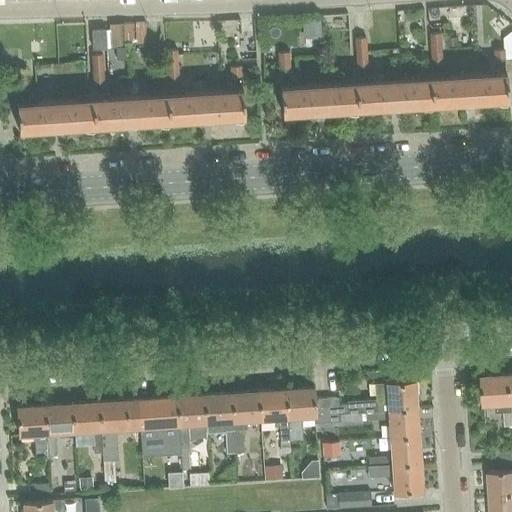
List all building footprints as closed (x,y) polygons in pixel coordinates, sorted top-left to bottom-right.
[(146,43),(145,22),(134,23),(135,43),(146,43)] [(110,48),(121,47),(120,23),(108,24),(110,48)] [(123,44),(133,43),(132,23),(122,23),(123,44)] [(92,48),(105,47),(104,29),(91,30),(92,48)] [(440,32),(429,33),(429,43),(440,42),(440,32)] [(365,36),(354,37),(354,47),(365,47),(365,36)] [(440,42),(429,43),(430,53),(441,52),(440,42)] [(365,47),(354,47),(355,57),(366,57),(365,47)] [(165,59),(176,58),(176,49),(165,49),(165,59)] [(278,61),(289,61),(288,51),(278,52),(278,61)] [(441,52),(430,53),(430,63),(441,62),(441,52)] [(91,64),(102,63),(101,54),(91,54),(91,64)] [(366,57),(355,57),(356,68),(367,67),(366,57)] [(166,68),(177,68),(176,58),(165,59),(166,68)] [(289,61),(278,61),(279,72),(289,72),(289,61)] [(92,73),(102,73),(102,63),(91,64),(92,73)] [(240,66),(229,66),(229,75),(240,75),(240,66)] [(14,78),(25,78),(24,68),(14,69),(14,78)] [(177,68),(166,68),(167,79),(177,79),(177,68)] [(355,81),(280,86),(281,112),(357,107),(432,103),(507,98),(505,71),(430,76),(355,81)] [(102,73),(92,73),(92,84),(103,84),(102,73)] [(25,78),(14,78),(15,89),(25,89),(25,78)] [(166,93),(168,120),(243,115),(241,88),(166,93)] [(93,124),(168,120),(166,93),(91,98),(93,124)] [(18,129),(93,124),(91,98),(16,103),(18,129)] [(503,425),(511,424),(511,417),(509,373),(481,375),(483,403),(494,403),(495,412),(503,411),(503,425)] [(387,409),(415,408),(413,380),(385,382),(374,383),(374,399),(346,400),(346,403),(338,404),(337,397),(325,398),(326,422),(339,421),(338,413),(387,409)] [(312,387),(285,389),(287,417),(288,440),(297,439),(301,439),(300,416),(313,415),(313,423),(326,422),(325,398),(313,398),(312,387)] [(285,389),(258,391),(259,418),(273,417),(275,426),(279,426),(280,440),(288,440),(287,417),(285,389)] [(258,391),(231,392),(235,452),(243,452),(243,443),(242,429),(245,429),(244,419),(259,418),(258,391)] [(204,394),(206,422),(206,432),(224,430),(225,453),(235,452),(231,392),(204,394)] [(204,394),(176,396),(180,447),(179,447),(180,469),(189,468),(188,446),(187,430),(187,431),(186,423),(206,422),(204,394)] [(176,396),(138,398),(140,426),(139,426),(140,439),(151,438),(150,426),(164,425),(166,448),(172,447),(179,447),(180,447),(176,396)] [(138,398),(99,401),(101,429),(102,452),(101,452),(101,460),(117,460),(115,428),(139,426),(140,426),(138,398)] [(99,401),(72,403),(74,431),(91,429),(92,437),(93,437),(94,453),(101,452),(102,452),(101,429),(99,401)] [(72,403),(45,405),(47,432),(48,456),(57,455),(56,439),(55,439),(55,432),(74,431),(72,403)] [(45,405),(17,406),(19,434),(33,433),(34,457),(39,457),(39,456),(48,456),(47,432),(45,405)] [(389,436),(417,434),(415,408),(387,409),(338,413),(339,421),(339,422),(347,422),(347,421),(365,420),(388,418),(389,436)] [(417,434),(389,436),(390,455),(383,456),(383,455),(368,456),(368,465),(391,463),(419,461),(417,434)] [(511,450),(491,452),(492,463),(511,462),(511,450)] [(391,463),(368,465),(369,473),(384,472),(384,473),(392,473),(393,491),(421,489),(419,461),(391,463)] [(98,483),(109,482),(107,463),(97,464),(98,483)] [(511,468),(488,470),(489,494),(511,492),(511,468)] [(48,482),(27,484),(27,495),(49,494),(48,482)] [(369,490),(325,492),(326,508),(370,505),(369,490)] [(511,511),(511,492),(489,494),(490,511),(511,511)] [(52,500),(23,501),(23,511),(64,511),(63,499),(52,500)] [(95,511),(95,501),(80,502),(80,511),(95,511)]
